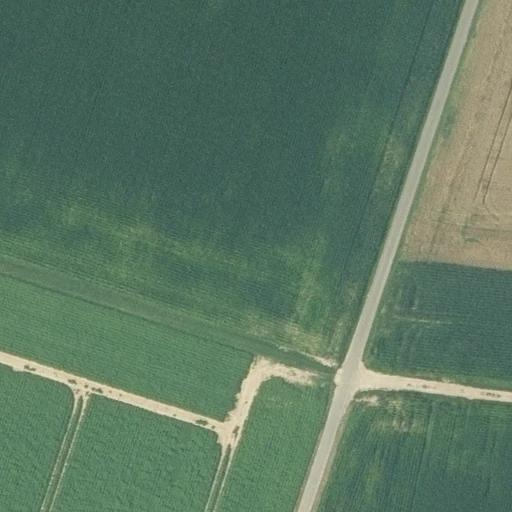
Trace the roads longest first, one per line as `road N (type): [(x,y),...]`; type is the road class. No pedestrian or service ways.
road 1 (residential): [(301,511),(471,0)]
road 2 (track): [(0,263),(347,372),(511,390)]
